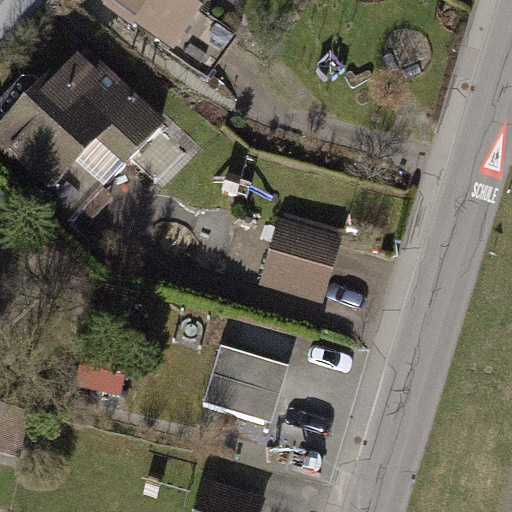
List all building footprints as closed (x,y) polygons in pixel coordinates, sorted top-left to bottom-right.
[(113,0),(100,17),(170,72),(226,0),(113,0)] [(0,156),(76,225),(163,129),(76,50),(39,90),(14,91),(0,106),(0,156)] [(0,222),(0,242),(10,232),(0,222)] [(343,247),(283,229),(264,290),(324,308),(343,247)] [(291,373),(223,352),(205,407),(273,429),(291,373)] [(260,511),(262,503),(198,488),(192,511),(260,511)]
